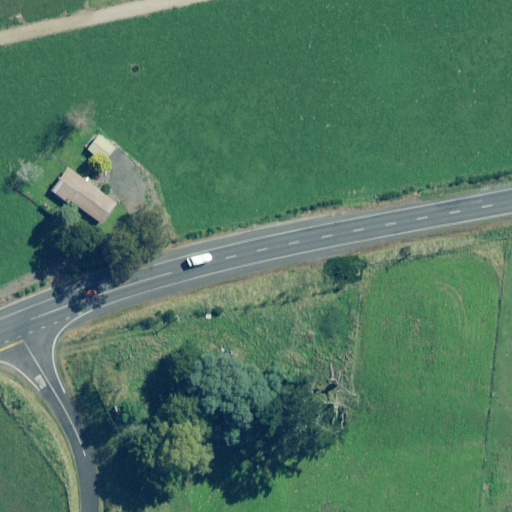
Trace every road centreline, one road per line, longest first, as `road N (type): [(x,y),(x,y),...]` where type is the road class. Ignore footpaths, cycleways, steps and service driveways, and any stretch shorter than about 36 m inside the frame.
road 1 (primary): [(511,201),(255,250),(16,325)]
road 2 (unclassified): [(16,325),(68,416),(90,511)]
